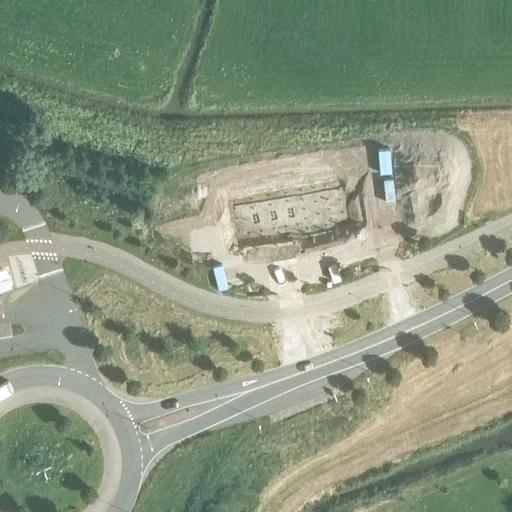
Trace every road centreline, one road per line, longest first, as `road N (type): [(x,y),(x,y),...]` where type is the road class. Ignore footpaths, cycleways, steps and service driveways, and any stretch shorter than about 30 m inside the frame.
road 1 (tertiary): [(249,392),(410,331),(511,280)]
road 2 (tertiary): [(249,392),(118,409)]
road 3 (tertiary): [(135,458),(249,392)]
road 4 (tertiary): [(118,409),(67,374),(0,382)]
